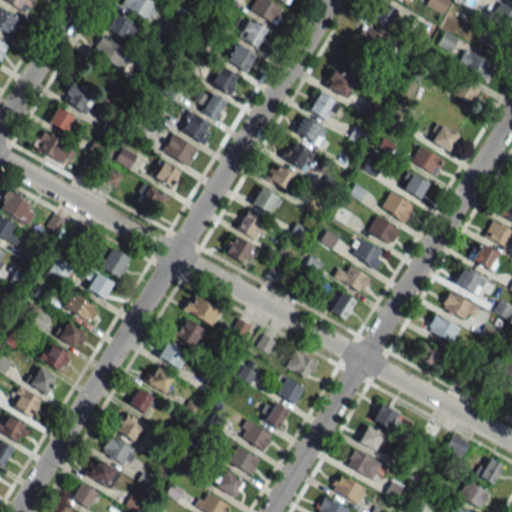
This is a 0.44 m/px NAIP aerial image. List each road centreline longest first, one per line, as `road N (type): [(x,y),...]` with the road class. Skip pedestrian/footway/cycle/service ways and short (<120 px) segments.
road 1 (residential): [(15,511),(326,0)]
road 2 (residential): [(511,443),(0,159)]
road 3 (residential): [(267,511),(511,107)]
road 4 (residential): [(0,124),(75,0)]
